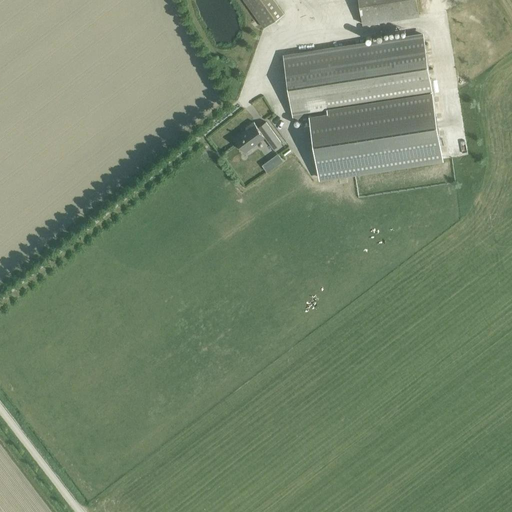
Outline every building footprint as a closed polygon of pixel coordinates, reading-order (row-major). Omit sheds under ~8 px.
[(243,0),(263,28),(284,13),(274,0),(243,0)] [(405,0),(347,0),(351,22),(408,13),(405,0)] [(380,27),(368,29),(369,35),(381,33),(380,27)] [(428,69),(423,35),(283,56),(293,119),(328,113),(327,108),(432,92),(429,72),(428,69)] [(328,113),(309,116),(312,135),(319,179),(443,160),(432,92),(327,108),(328,113)] [(281,142),(265,121),(258,127),(254,122),(246,128),(247,129),(242,133),(234,139),(240,147),(242,146),(245,150),(264,136),(273,148),(281,142)] [(277,154),(270,159),(275,166),(282,162),(277,154)]
